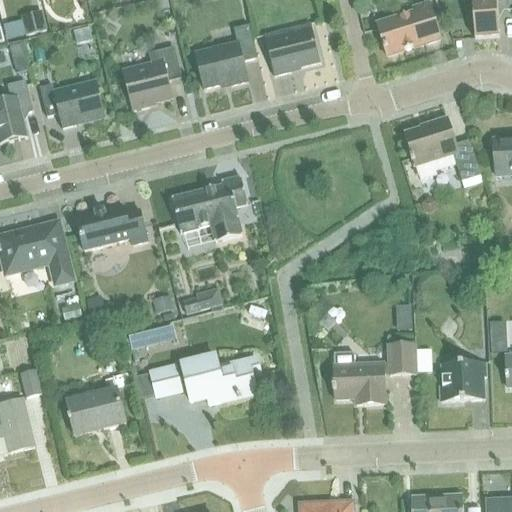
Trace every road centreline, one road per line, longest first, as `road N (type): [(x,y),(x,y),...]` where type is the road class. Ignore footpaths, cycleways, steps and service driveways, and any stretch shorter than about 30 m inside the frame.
road 1 (residential): [(0,192),(324,111),(372,107)]
road 2 (residential): [(243,463),(511,448)]
road 3 (residential): [(50,511),(243,463)]
road 4 (residential): [(372,107),(484,73),(511,81)]
